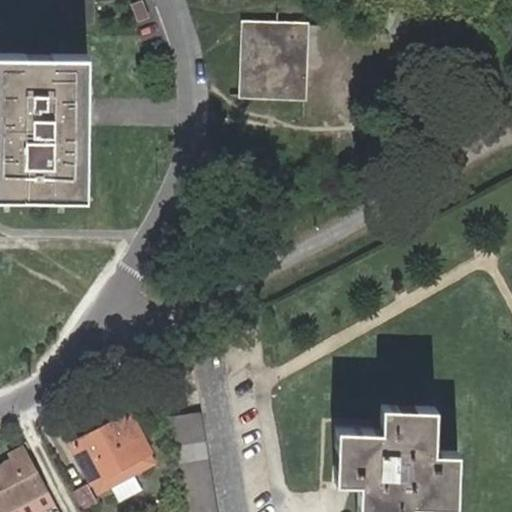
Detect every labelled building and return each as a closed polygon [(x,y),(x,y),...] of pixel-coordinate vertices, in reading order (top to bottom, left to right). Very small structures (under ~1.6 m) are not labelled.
[(244,22),(243,35),(277,37),(278,23),(244,22)] [(277,37),(243,35),(240,94),(301,98),(304,25),(278,23),(277,37)] [(82,54),(0,53),(0,195),(80,196),(81,112),(82,54)] [(409,511),(410,505),(456,505),(457,452),(432,452),(434,408),(380,406),(379,428),(336,427),(335,482),(358,483),(357,511),(409,511)] [(220,511),(204,408),(176,412),(190,511),(220,511)] [(129,414),(71,444),(97,494),(152,465),(146,453),(150,451),(129,414)] [(0,511),(5,511),(47,491),(23,446),(8,453),(11,459),(0,464),(0,511)] [(98,503),(88,486),(75,493),(84,511),(98,503)]
